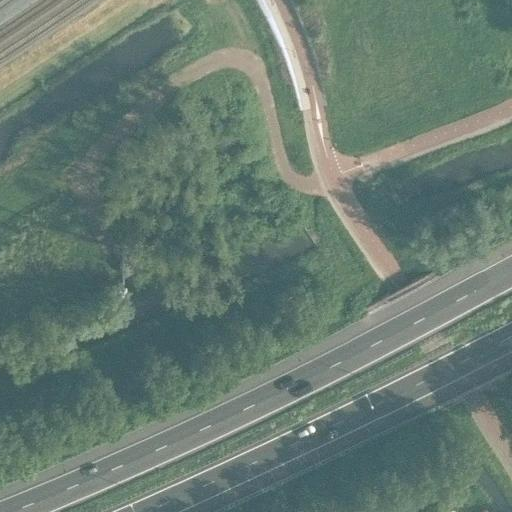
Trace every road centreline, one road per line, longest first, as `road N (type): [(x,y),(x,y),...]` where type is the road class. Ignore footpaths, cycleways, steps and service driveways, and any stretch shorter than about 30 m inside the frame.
road 1 (motorway): [(511,272),(292,387),(11,511)]
road 2 (motorway): [(148,511),(511,335)]
road 3 (residential): [(511,460),(330,179)]
